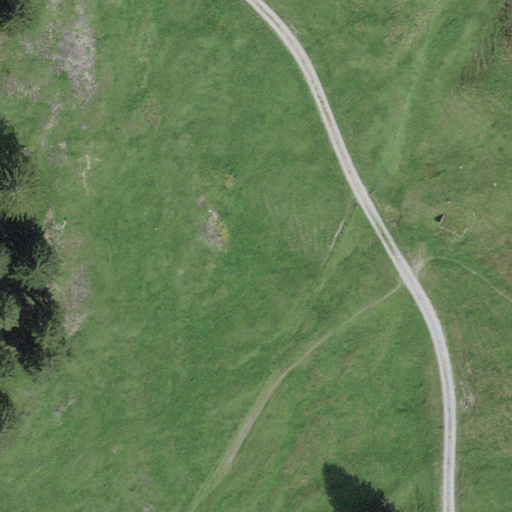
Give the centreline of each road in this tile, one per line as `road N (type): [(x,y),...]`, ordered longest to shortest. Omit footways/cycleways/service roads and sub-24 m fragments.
road 1 (track): [(247,0),(315,88),(344,167),(439,337),(444,511)]
road 2 (track): [(404,272),(427,258),(452,261),(511,303)]
